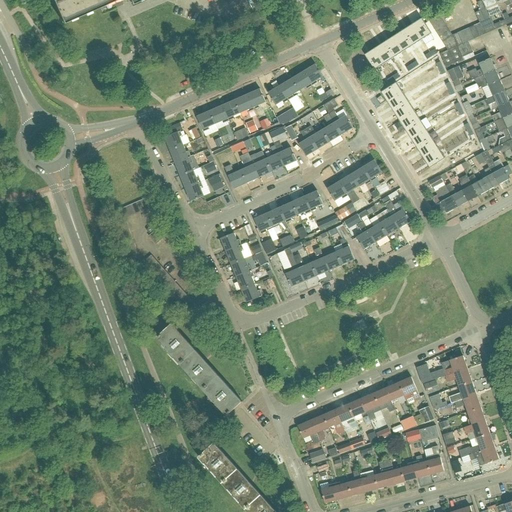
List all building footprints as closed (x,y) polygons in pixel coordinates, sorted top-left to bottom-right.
[(112,0),(129,0),(131,3),(137,0),(59,0),(53,3),(62,22),(112,0)] [(475,13),(480,23),(485,21),(491,18),(490,17),(501,12),(498,5),(495,0),(482,0),(477,3),(480,10),(475,13)] [(432,26),(442,20),(439,15),(429,21),(432,26)] [(485,21),(490,32),(503,26),(502,21),(494,25),(491,18),(485,21)] [(422,19),(412,25),(422,40),(432,34),(422,19)] [(436,32),(446,25),(442,20),(432,26),(436,32)] [(484,34),(490,32),(485,21),(480,23),(484,34)] [(479,37),(484,34),(480,23),(474,26),(479,37)] [(412,25),(403,31),(413,46),(422,40),(412,25)] [(439,37),(449,30),(446,25),(436,32),(439,37)] [(474,39),(479,37),(474,26),(469,28),(474,39)] [(468,41),(474,39),(469,28),(463,30),(468,41)] [(457,46),(452,35),(449,30),(439,37),(448,50),(448,51),(457,46)] [(468,41),(463,30),(458,33),(463,44),(468,42),(468,41)] [(403,31),(393,37),(403,52),(413,46),(403,31)] [(457,46),(463,44),(458,33),(452,35),(457,46)] [(393,37),(384,43),(394,58),(403,52),(393,37)] [(448,51),(448,50),(440,54),(446,69),(463,61),(474,56),(468,42),(463,44),(457,46),(448,51)] [(384,43),(375,49),(383,63),(384,64),(394,58),(384,43)] [(375,49),(365,55),(373,69),(374,70),(384,64),(383,63),(375,49)] [(472,80),(495,70),(491,58),(479,64),(481,69),(477,71),(476,69),(468,72),(472,80)] [(304,72),(312,86),(318,83),(316,81),(323,77),(320,71),(319,70),(316,65),(304,72)] [(463,77),(459,67),(448,71),(453,82),(463,77)] [(489,85),(500,80),(495,70),(472,80),(475,79),(477,84),(486,80),(489,85)] [(307,89),(312,86),(304,72),(292,79),(299,91),(306,87),(307,89)] [(440,88),(447,82),(442,76),(435,81),(440,88)] [(293,95),(299,91),(292,79),(281,86),(289,100),(294,97),(293,95)] [(493,96),(505,91),(500,80),(489,85),(493,96)] [(397,82),(381,92),(388,102),(403,92),(397,82)] [(284,104),(289,100),(281,86),(268,93),(272,99),(272,100),(273,100),(276,105),(283,101),(284,104)] [(247,95),(254,110),(260,108),(259,105),(266,102),(263,96),(264,96),(263,95),(260,89),(247,95)] [(441,103),(448,96),(443,90),(436,97),(441,103)] [(498,107),(510,102),(505,91),(493,96),(485,100),(487,105),(496,102),(498,107)] [(403,92),(388,102),(394,111),(409,102),(403,92)] [(249,113),(254,110),(247,95),(235,100),(241,113),(248,110),(249,113)] [(294,97),(289,100),(296,112),(305,107),(297,95),(294,97)] [(429,111),(431,116),(444,108),(444,109),(455,101),(452,97),(429,111)] [(329,114),(342,135),(354,128),(350,123),(350,122),(350,121),(346,116),(340,120),(333,109),(338,106),(334,99),(324,105),(329,114)] [(234,116),(241,113),(235,100),(223,106),(229,121),(235,119),(234,116)] [(409,102),(394,111),(400,121),(415,111),(409,102)] [(511,107),(510,102),(498,107),(500,113),(492,116),(494,122),(503,118),(511,113),(511,107)] [(224,124),(229,121),(223,106),(210,111),(216,124),(223,121),(224,124)] [(470,120),(475,117),(473,112),(471,106),(465,109),(470,120)] [(219,131),(216,124),(210,111),(197,117),(206,137),(219,131)] [(415,111),(400,121),(406,130),(421,121),(415,111)] [(286,113),(277,118),(280,124),(286,124),(290,121),(286,113)] [(508,129),(511,126),(511,113),(503,118),(494,122),(499,133),(508,129)] [(330,142),(342,135),(329,114),(324,117),(329,126),(323,130),(330,142)] [(475,130),(481,128),(481,127),(478,123),(475,117),(470,120),(472,126),(475,130)] [(258,130),(254,121),(247,124),(251,133),(258,130)] [(421,121),(406,130),(412,140),(427,130),(421,121)] [(330,142),(323,130),(316,134),(311,126),(306,129),(318,149),(330,142)] [(511,139),(511,126),(508,129),(510,134),(498,139),(501,145),(508,142),(511,139)] [(270,133),(274,143),(287,137),(283,127),(270,133)] [(195,140),(200,137),(196,128),(191,130),(195,140)] [(306,157),(318,149),(306,129),(301,132),(306,140),(299,144),(302,150),(303,151),(306,157)] [(427,130),(412,140),(418,149),(433,139),(427,130)] [(170,151),(184,145),(181,138),(183,137),(181,131),(170,136),(165,138),(170,151)] [(265,134),(256,138),(260,145),(268,141),(265,134)] [(433,139),(418,149),(424,158),(439,149),(433,139)] [(457,156),(476,148),(473,139),(454,146),(457,156)] [(250,140),(244,142),(246,147),(247,150),(253,147),(250,140)] [(278,152),(284,167),(297,161),(295,155),(294,154),(291,148),(284,151),(280,141),(274,144),(278,152)] [(176,163),(191,157),(190,155),(194,154),(192,150),(189,152),(189,151),(186,152),(184,145),(170,151),(176,163)] [(439,149),(424,158),(430,168),(445,158),(439,149)] [(489,168),(498,185),(509,179),(508,176),(511,173),(511,171),(508,165),(498,171),(487,150),(481,153),(486,161),(485,162),(489,168)] [(272,172),(284,167),(278,152),(272,154),(273,156),(266,159),(272,172)] [(479,165),(485,162),(486,161),(481,153),(477,156),(475,157),(479,165)] [(272,172),(266,159),(259,162),(256,154),(250,157),(260,178),(272,172)] [(181,176),(194,171),(191,164),(193,163),(191,157),(176,163),(181,176)] [(260,178),(250,157),(244,159),(248,167),(241,170),(247,183),(260,178)] [(363,168),(372,182),(377,179),(375,177),(382,173),(379,167),(378,166),(375,160),(363,168)] [(247,183),(241,170),(234,174),(231,165),(225,168),(227,174),(234,189),(247,183)] [(366,185),(372,182),(363,168),(351,175),(359,187),(365,183),(366,185)] [(488,190),(498,185),(489,168),(485,171),(488,176),(482,179),(488,190)] [(186,188),(201,182),(199,177),(197,178),(194,171),(181,176),(186,188)] [(219,175),(210,180),(216,191),(225,186),(219,175)] [(359,187),(351,175),(340,182),(348,196),(353,204),(359,200),(353,190),(359,187)] [(472,185),(468,178),(466,175),(459,179),(465,189),(461,191),(467,202),(478,196),(472,185)] [(488,190),(482,179),(478,182),(474,175),(468,178),(472,185),(478,196),(488,190)] [(432,189),(443,182),(440,176),(429,182),(432,189)] [(381,194),(390,189),(386,181),(376,187),(381,194)] [(201,182),(186,188),(191,201),(197,199),(198,199),(204,196),(201,189),(204,188),(201,182)] [(343,199),(348,196),(340,182),(328,189),(331,195),(332,196),(335,201),(342,197),(343,199)] [(467,202),(461,191),(456,194),(451,183),(445,186),(457,207),(467,202)] [(289,199),(300,194),(296,186),(285,191),(289,199)] [(446,213),(457,207),(445,186),(438,190),(444,200),(435,205),(440,213),(445,211),(446,213)] [(305,197),(311,212),(317,210),(316,207),(323,204),(321,198),(320,197),(317,191),(305,197)] [(146,198),(150,208),(155,206),(151,196),(146,198)] [(306,215),(311,212),(305,197),(292,202),(298,215),(305,212),(306,215)] [(145,210),(150,208),(146,198),(141,200),(145,210)] [(140,212),(145,210),(141,200),(136,203),(140,212)] [(391,214),(399,229),(411,222),(408,216),(407,215),(404,209),(397,213),(396,212),(397,211),(391,200),(384,204),(391,214)] [(291,218),(298,215),(292,202),(280,208),(287,223),(292,221),(291,218)] [(135,214),(140,212),(136,203),(131,205),(135,214)] [(130,216),(135,214),(131,205),(126,207),(130,216)] [(127,218),(130,216),(126,207),(123,208),(121,209),(125,219),(127,218)] [(351,214),(347,207),(337,213),(341,220),(351,214)] [(281,226),(287,223),(280,208),(267,213),(273,226),(280,223),(281,226)] [(266,230),(273,226),(267,213),(255,219),(261,234),(267,232),(266,230)] [(387,236),(399,229),(391,214),(385,217),(387,220),(380,223),(387,236)] [(358,215),(352,219),(356,225),(358,224),(363,222),(358,215)] [(340,221),(337,216),(328,220),(330,226),(340,221)] [(115,222),(117,227),(127,224),(125,219),(115,222)] [(360,244),(364,250),(376,243),(367,228),(367,229),(365,225),(365,224),(363,221),(363,222),(358,224),(362,231),(363,234),(357,238),(360,243),(360,244)] [(161,225),(168,233),(172,230),(165,222),(161,225)] [(376,243),(387,236),(380,223),(374,227),(372,225),(367,228),(376,243)] [(117,227),(119,232),(129,229),(127,224),(117,227)] [(164,237),(168,233),(161,225),(157,229),(164,237)] [(244,227),(248,236),(250,242),(257,239),(255,234),(253,234),(249,225),(244,227)] [(344,238),(349,235),(342,225),(335,229),(336,231),(337,230),(342,239),(344,238)] [(120,234),(121,238),(131,234),(130,231),(129,229),(119,232),(120,234)] [(160,240),(164,237),(157,229),(153,232),(160,240)] [(305,229),(298,233),(301,240),(308,237),(305,229)] [(156,244),(160,240),(153,232),(149,236),(156,244)] [(226,252),(242,245),(240,240),(237,241),(234,233),(228,236),(227,236),(221,239),(226,252)] [(121,238),(122,243),(132,239),(131,234),(121,238)] [(293,235),(288,237),(291,245),(296,242),(293,235)] [(336,252),(342,265),(355,260),(348,244),(344,238),(342,239),(339,241),(341,244),(334,248),(336,252)] [(122,243),(124,248),(134,244),(132,239),(122,243)] [(267,255),(277,250),(272,239),(262,244),(267,255)] [(226,252),(232,264),(245,259),(252,256),(247,243),(242,245),(226,252)] [(136,249),(134,244),(124,248),(126,253),(132,251),(136,249)] [(263,251),(260,245),(253,248),(256,254),(263,251)] [(284,250),(292,267),(285,270),(289,280),(289,281),(292,287),(305,281),(298,266),(290,248),(284,250)] [(330,271),(323,255),(320,248),(314,250),(318,260),(312,263),(317,276),(330,271)] [(160,262),(167,255),(164,252),(157,258),(160,262)] [(256,255),(261,266),(268,264),(262,252),(256,255)] [(330,271),(342,265),(336,252),(330,255),(329,253),(323,255),(330,271)] [(144,263),(147,267),(155,260),(152,256),(144,263)] [(252,256),(245,259),(232,264),(237,277),(252,271),(257,269),(252,256)] [(131,271),(138,268),(137,265),(134,257),(127,259),(131,271)] [(147,267),(151,271),(159,264),(155,260),(147,267)] [(305,281),(317,276),(312,263),(305,266),(304,264),(298,266),(305,281)] [(151,271),(155,275),(162,268),(159,264),(151,271)] [(155,275),(158,279),(166,272),(162,268),(155,275)] [(242,289),(255,284),(252,277),(254,276),(252,271),(237,277),(242,289)] [(158,279),(162,283),(170,276),(166,272),(158,279)] [(173,280),(170,276),(162,283),(165,287),(173,280)] [(276,288),(272,278),(263,282),(265,287),(269,286),(271,290),(276,288)] [(165,287),(169,291),(177,284),(173,280),(165,287)] [(180,288),(177,284),(169,291),(172,295),(180,288)] [(255,284),(242,289),(247,302),(262,296),(263,296),(260,290),(258,291),(255,284)] [(172,295),(176,299),(184,292),(180,288),(172,295)] [(187,296),(184,292),(176,299),(180,303),(187,296)] [(180,303),(183,307),(191,300),(187,296),(180,303)] [(195,304),(191,300),(183,307),(187,311),(190,308),(194,304),(195,304)] [(180,364),(196,350),(176,327),(172,324),(156,338),(180,364)] [(180,364),(203,390),(219,376),(206,361),(205,360),(196,350),(180,364)] [(446,376),(468,369),(463,356),(450,360),(452,368),(444,371),(446,376)] [(459,387),(472,382),(468,369),(446,376),(448,382),(456,380),(459,387)] [(424,384),(429,381),(425,370),(419,372),(424,384)] [(436,383),(444,381),(441,373),(434,376),(436,383)] [(243,402),(219,376),(203,390),(227,416),(243,402)] [(404,395),(404,396),(407,404),(420,398),(411,377),(399,382),(404,395)] [(397,398),(404,396),(404,395),(399,382),(386,388),(393,403),(398,401),(397,398)] [(431,382),(424,385),(427,394),(435,392),(431,382)] [(455,402),(477,395),(472,382),(459,387),(461,394),(459,394),(459,396),(450,400),(451,403),(455,402)] [(394,408),(393,403),(386,388),(373,393),(379,406),(386,403),(389,410),(394,408)] [(372,409),(379,406),(373,393),(361,399),(367,414),(370,421),(376,418),(372,409)] [(468,412),(481,408),(477,395),(455,402),(457,408),(465,405),(468,412)] [(362,416),(367,414),(361,399),(348,404),(356,422),(356,421),(363,418),(362,416)] [(349,425),(356,422),(348,404),(336,409),(345,432),(346,432),(346,431),(351,429),(349,425)] [(424,424),(434,420),(429,407),(418,411),(424,424)] [(470,426),(486,421),(481,408),(468,412),(470,419),(468,420),(470,426)] [(338,435),(345,432),(336,409),(323,415),(329,428),(335,425),(338,435)] [(322,431),(329,428),(323,415),(310,420),(317,436),(320,442),(326,440),(322,431)] [(314,444),(320,442),(317,436),(310,420),(298,425),(304,439),(311,436),(314,444)] [(391,430),(400,426),(398,421),(389,425),(391,430)] [(490,433),(486,421),(470,426),(464,428),(466,435),(468,434),(470,440),(490,433)] [(422,440),(439,436),(436,425),(419,430),(422,440)] [(379,441),(392,436),(389,428),(376,433),(379,441)] [(406,433),(408,442),(421,439),(419,430),(406,433)] [(446,446),(455,443),(451,432),(442,434),(446,446)] [(471,448),(473,454),(495,446),(490,433),(470,440),(473,448),(471,448)] [(355,441),(357,447),(366,444),(363,438),(355,441)] [(222,483),(238,469),(218,447),(216,444),(215,443),(199,457),(222,483)] [(340,453),(348,451),(346,445),(338,448),(340,453)] [(426,457),(427,461),(431,475),(445,471),(440,455),(438,446),(432,447),(434,455),(426,457)] [(495,446),(473,454),(469,455),(471,461),(477,459),(479,466),(499,459),(495,446)] [(338,454),(336,448),(328,451),(330,456),(338,454)] [(313,464),(326,459),(323,450),(310,454),(313,464)] [(418,478),(431,475),(427,461),(424,462),(422,456),(416,457),(417,461),(413,462),(418,478)] [(405,482),(401,468),(394,470),(393,468),(391,460),(385,461),(391,485),(405,482)] [(455,473),(460,472),(456,460),(451,462),(455,473)] [(378,489),(391,485),(385,461),(379,463),(381,471),(382,473),(375,475),(378,489)] [(405,482),(418,478),(413,462),(408,464),(408,466),(401,468),(405,482)] [(319,473),(329,469),(327,464),(317,468),(319,473)] [(245,509),(261,495),(238,469),(222,483),(245,509)] [(365,493),(361,476),(359,470),(353,472),(356,480),(348,482),(352,496),(365,493)] [(378,489),(375,475),(367,477),(367,475),(361,476),(365,493),(378,489)] [(352,496),(348,482),(341,484),(340,482),(335,483),(339,500),(352,496)] [(325,503),(339,500),(335,483),(329,485),(329,488),(322,490),(323,496),(323,497),(324,497),(325,503)] [(276,511),(261,495),(245,509),(248,511),(276,511)] [(511,511),(511,501),(494,508),(495,511),(511,511)]
